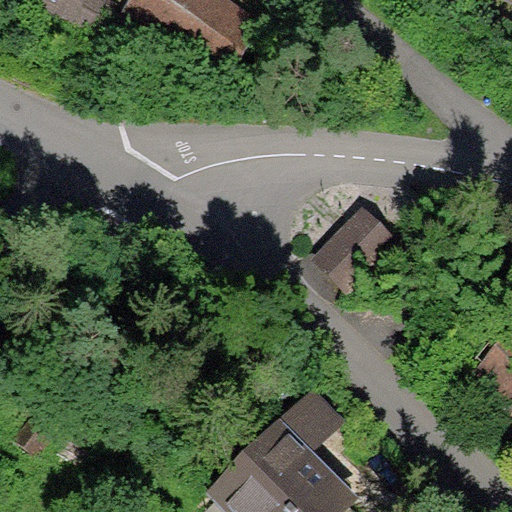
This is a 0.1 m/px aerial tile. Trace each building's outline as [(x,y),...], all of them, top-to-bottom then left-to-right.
[(88,0),(35,0),(79,20),(88,0)] [(226,0),(137,0),(119,27),(220,91),(267,26),(226,0)] [(362,209),(311,259),(345,294),(396,244),(362,209)] [(511,328),(461,383),(511,429),(511,328)] [(368,511),(390,490),(299,401),(201,501),(212,511),(368,511)]
